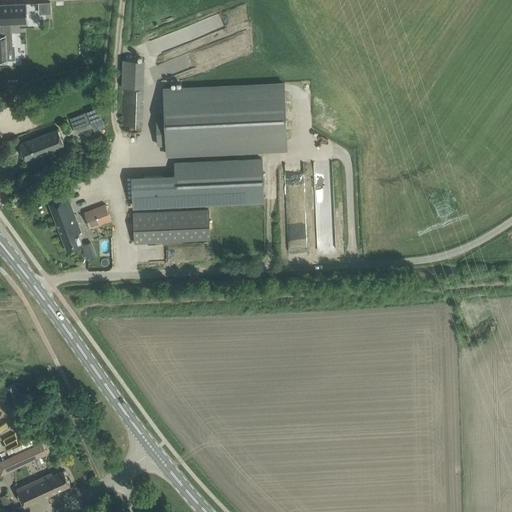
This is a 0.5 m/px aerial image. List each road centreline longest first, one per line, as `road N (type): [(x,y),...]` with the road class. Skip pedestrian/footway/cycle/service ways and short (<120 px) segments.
road 1 (unclassified): [(37,291),(71,277),(414,262),(468,247),(511,220)]
road 2 (secondary): [(152,448),(37,291)]
